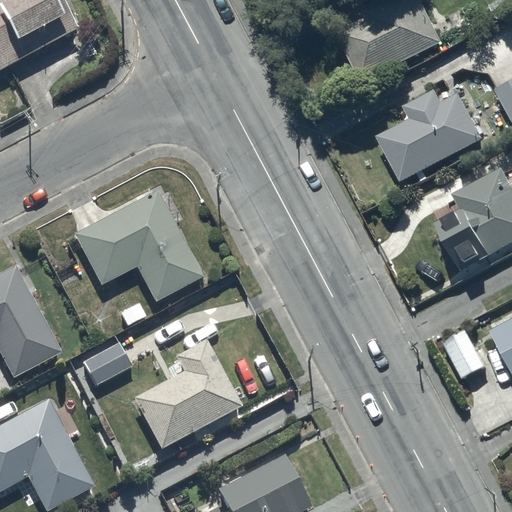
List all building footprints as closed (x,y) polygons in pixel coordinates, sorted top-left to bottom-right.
[(61,0),(0,0),(0,70),(77,29),(61,0)] [(336,32),(363,82),(444,39),(423,0),(384,0),(369,8),(372,13),(336,32)] [(88,32),(59,46),(69,65),(98,51),(88,32)] [(511,80),(497,88),(511,115),(511,80)] [(378,135),(401,179),(484,136),(461,92),(442,102),(435,88),(406,104),(413,116),(378,135)] [(511,241),(511,181),(503,165),(454,192),(461,205),(444,215),(448,223),(442,227),(463,265),(468,263),(469,265),(511,241)] [(156,189),(73,233),(101,285),(136,266),(155,301),(202,275),(156,189)] [(16,264),(0,272),(0,352),(13,379),(62,353),(16,264)] [(511,316),(490,327),(511,369),(511,316)] [(468,328),(443,340),(464,379),(488,366),(468,328)] [(133,396),(160,447),(241,404),(206,340),(175,356),(182,370),(133,396)] [(82,362),(94,385),(131,365),(119,342),(82,362)] [(95,485),(47,397),(0,423),(0,491),(27,477),(46,511),(95,485)] [(284,454),(217,489),(228,510),(223,511),(299,511),(311,506),(284,454)]
